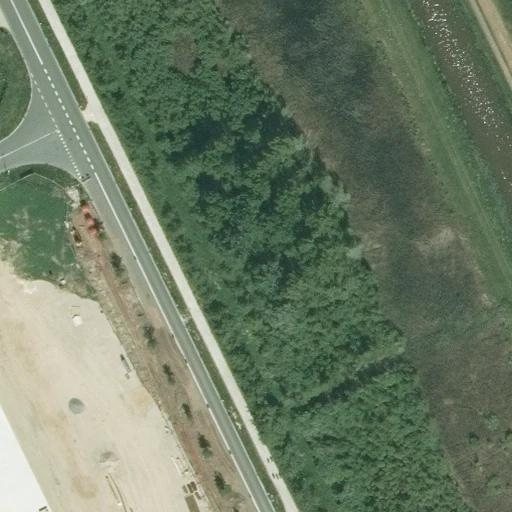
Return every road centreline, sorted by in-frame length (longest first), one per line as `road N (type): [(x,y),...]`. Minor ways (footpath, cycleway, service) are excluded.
road 1 (unclassified): [(70,123),(259,511)]
road 2 (unclassified): [(70,123),(10,0)]
